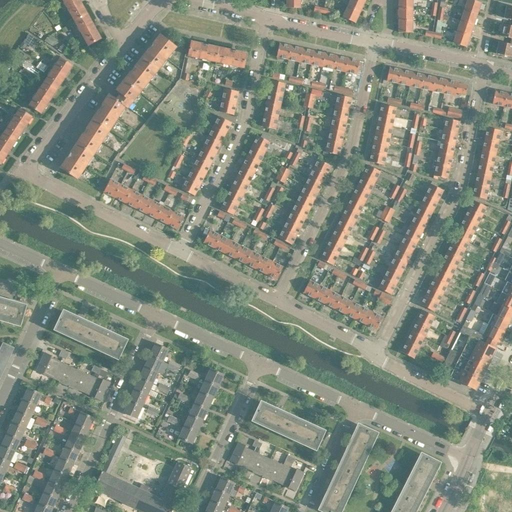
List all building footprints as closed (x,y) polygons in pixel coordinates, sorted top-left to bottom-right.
[(62,0),(65,4),(70,12),(74,20),(87,14),(87,13),(82,5),(79,0),(62,0)] [(361,0),(350,0),(347,6),(360,12),(364,1),(361,0)] [(398,0),(399,9),(412,9),(412,0),(398,0)] [(473,0),(467,0),(464,9),(477,14),(481,2),(473,0)] [(360,12),(347,6),(342,17),(355,23),(360,12)] [(511,7),(506,6),(505,7),(503,6),(502,12),(504,12),(503,18),(511,19),(511,7)] [(399,9),(398,21),(412,21),(412,9),(399,9)] [(464,9),(460,20),(473,25),(477,14),(464,9)] [(87,14),(74,20),(79,29),(84,37),(88,45),(101,38),(96,30),(95,28),(92,24),(91,22),(87,14)] [(460,20),(457,31),(470,36),(473,25),(460,20)] [(412,21),(398,21),(398,32),(412,32),(412,21)] [(511,38),(510,44),(511,44),(511,25),(502,24),(499,24),(498,29),(500,30),(499,36),(511,38)] [(40,31),(37,36),(40,39),(43,41),(44,40),(47,36),(44,34),(40,31)] [(470,36),(457,31),(453,43),(466,47),(470,36)] [(142,57),(158,70),(176,47),(160,35),(142,57)] [(188,55),(197,57),(200,44),(191,42),(188,55)] [(511,44),(510,44),(498,42),(495,42),(494,47),(497,48),(495,53),(511,57),(511,44)] [(277,58),(358,72),(360,57),(279,43),(277,58)] [(197,57),(206,59),(209,46),(207,45),(202,44),(200,44),(197,57)] [(206,59),(216,61),(219,48),(209,46),(206,59)] [(216,61),(225,63),(228,50),(219,48),(216,61)] [(225,63),(234,65),(237,52),(235,51),(230,50),(228,50),(225,63)] [(237,52),(234,65),(243,67),(246,54),(237,52)] [(140,92),(158,70),(142,57),(124,80),(140,92)] [(50,74),(45,82),(56,89),(62,82),(63,80),(65,76),(67,74),(72,66),(60,58),(55,66),(50,74)] [(26,61),(22,66),(29,71),(34,74),(36,76),(37,76),(38,77),(42,72),(40,70),(36,67),(33,66),(26,61)] [(40,62),(36,67),(40,70),(42,72),(44,73),(47,67),(40,62)] [(24,67),(20,73),(34,82),(37,76),(36,76),(34,74),(29,71),(24,67)] [(387,83),(456,93),(456,92),(466,94),(468,80),(389,68),(387,83)] [(2,71),(0,73),(0,85),(2,86),(2,87),(5,83),(10,76),(2,71)] [(38,78),(41,80),(42,80),(46,74),(44,73),(42,72),(38,77),(38,78)] [(277,128),(286,82),(271,79),(262,126),(277,128)] [(140,92),(124,80),(116,90),(118,91),(116,92),(120,95),(116,100),(125,106),(127,108),(140,92)] [(34,97),(29,105),(41,113),(45,106),(46,105),(51,97),(52,96),(56,89),(45,82),(39,89),(34,97)] [(335,93),(351,96),(352,91),(336,87),(335,93)] [(224,88),(222,100),(236,103),(238,91),(224,88)] [(315,95),(321,96),(322,90),(313,88),(312,93),(306,92),(304,106),(313,107),(315,95)] [(511,92),(494,90),(492,105),(511,107),(511,92)] [(341,154),(352,97),(337,94),(325,151),(341,154)] [(108,95),(92,119),(109,130),(125,106),(116,100),(108,95)] [(236,103),(222,100),(219,112),(233,115),(236,103)] [(387,164),(395,105),(380,103),(371,162),(387,164)] [(449,177),(461,112),(433,107),(433,112),(445,114),(433,174),(449,177)] [(9,124),(4,132),(16,140),(20,133),(21,132),(26,124),(31,116),(25,112),(20,109),(19,109),(14,116),(9,124)] [(408,151),(406,151),(404,166),(411,167),(417,128),(419,129),(421,114),(414,113),(408,151)] [(296,127),(309,131),(312,117),(300,114),(296,127)] [(218,116),(213,126),(226,133),(231,122),(218,116)] [(92,119),(77,143),(93,154),(109,130),(92,119)] [(213,126),(208,137),(221,143),(226,133),(213,126)] [(501,129),(487,126),(473,196),(488,198),(501,129)] [(0,163),(1,164),(6,156),(7,154),(10,150),(11,148),(16,140),(4,132),(0,138),(0,163)] [(208,137),(202,147),(215,154),(221,143),(208,137)] [(77,143),(61,168),(77,179),(93,154),(77,143)] [(202,147),(197,158),(210,164),(215,154),(202,147)] [(197,158),(192,168),(205,175),(210,164),(197,158)] [(365,163),(323,260),(337,266),(378,169),(365,163)] [(282,165),(275,178),(285,182),(291,170),(282,165)] [(192,168),(187,179),(200,185),(205,175),(192,168)] [(103,192),(114,197),(120,184),(110,179),(103,192)] [(200,185),(187,179),(181,189),(194,196),(200,185)] [(427,181),(381,289),(395,295),(442,187),(427,181)] [(114,197),(124,203),(131,190),(120,184),(114,197)] [(402,201),(405,187),(393,184),(390,198),(402,201)] [(269,200),(275,188),(270,185),(264,197),(269,200)] [(124,203),(135,208),(142,195),(131,190),(124,203)] [(180,198),(191,203),(193,199),(182,194),(180,198)] [(135,208),(146,213),(152,200),(142,195),(135,208)] [(424,305),(438,311),(485,204),(471,198),(424,305)] [(146,213),(156,219),(163,206),(152,200),(146,213)] [(264,216),(269,218),(275,204),(270,202),(264,216)] [(156,219),(167,224),(173,211),(163,206),(156,219)] [(259,206),(252,223),(257,225),(264,208),(259,206)] [(173,211),(167,224),(177,229),(184,216),(173,211)] [(505,233),(510,221),(506,219),(500,231),(505,233)] [(368,237),(380,242),(386,230),(374,225),(368,237)] [(203,242),(214,248),(220,235),(210,230),(203,242)] [(214,248),(224,253),(230,240),(220,235),(214,248)] [(224,253),(235,258),(241,246),(230,240),(224,253)] [(235,258),(245,263),(251,251),(241,246),(235,258)] [(365,246),(360,256),(365,259),(370,249),(365,246)] [(370,249),(366,262),(371,263),(374,250),(370,249)] [(245,263),(255,269),(262,256),(251,251),(245,263)] [(255,269),(266,274),(272,261),(262,256),(255,269)] [(272,261),(266,274),(276,279),(283,267),(272,261)] [(303,293),(313,298),(320,285),(309,280),(303,293)] [(507,281),(501,292),(511,297),(511,284),(507,281)] [(481,289),(478,293),(484,296),(485,297),(487,293),(491,286),(484,283),(481,289)] [(313,298),(324,303),(330,291),(320,285),(313,298)] [(378,299),(381,293),(375,290),(373,294),(379,297),(378,299)] [(324,303),(334,308),(341,296),(330,291),(324,303)] [(511,297),(501,292),(496,302),(501,305),(511,310),(511,297)] [(381,293),(378,299),(389,304),(392,298),(381,293)] [(334,308),(345,314),(351,301),(341,296),(334,308)] [(0,318),(19,324),(24,306),(0,298),(0,318)] [(345,314),(355,319),(361,306),(351,301),(345,314)] [(511,310),(501,305),(496,315),(509,322),(511,315),(511,310)] [(355,319),(366,324),(372,312),(361,306),(355,319)] [(401,351),(415,358),(435,315),(421,308),(401,351)] [(56,329),(87,343),(94,326),(64,312),(56,329)] [(372,312),(366,324),(376,329),(382,317),(372,312)] [(493,313),(487,324),(503,332),(509,322),(496,315),(493,313)] [(487,324),(482,335),(497,342),(498,343),(503,332),(487,324)] [(497,342),(482,335),(463,325),(440,371),(475,389),(495,349),(493,348),(497,342)] [(94,326),(87,343),(117,357),(125,340),(94,326)] [(2,342),(0,347),(12,353),(14,347),(2,342)] [(155,343),(150,355),(163,361),(168,349),(155,343)] [(0,347),(0,353),(9,358),(12,353),(0,347)] [(43,374),(53,378),(60,361),(51,357),(52,356),(45,352),(36,371),(42,373),(42,374),(43,375),(43,374)] [(0,353),(0,359),(7,363),(9,358),(0,353)] [(150,355),(145,366),(157,372),(163,361),(150,355)] [(68,387),(77,368),(76,369),(67,364),(60,361),(53,378),(62,382),(62,383),(68,386),(68,387)] [(145,366),(139,378),(152,384),(157,372),(145,366)] [(76,389),(85,393),(93,376),(87,373),(87,374),(77,369),(77,368),(68,387),(69,387),(76,390),(76,389)] [(210,368),(205,380),(218,386),(223,374),(210,368)] [(165,375),(161,383),(174,389),(178,381),(165,375)] [(93,376),(85,393),(95,398),(94,398),(96,399),(96,398),(102,401),(110,382),(103,379),(102,381),(93,376)] [(139,378),(134,389),(147,395),(152,384),(139,378)] [(205,380),(200,391),(213,397),(218,386),(205,380)] [(28,388),(23,399),(36,405),(41,394),(28,388)] [(134,389),(129,400),(142,406),(147,395),(134,389)] [(200,391),(194,403),(207,409),(213,397),(200,391)] [(23,399),(17,411),(30,416),(36,405),(23,399)] [(142,406),(129,400),(124,412),(136,418),(142,406)] [(194,403),(189,414),(202,420),(207,409),(194,403)] [(254,420),(284,434),(292,417),(261,403),(254,420)] [(17,411),(12,422),(25,428),(30,416),(17,411)] [(81,412),(76,423),(88,429),(94,418),(81,412)] [(189,414),(184,426),(197,432),(202,420),(189,414)] [(292,417),(284,434),(315,448),(323,431),(292,417)] [(12,422),(7,433),(20,439),(25,428),(12,422)] [(76,423),(70,435),(83,441),(88,429),(76,423)] [(359,425),(339,467),(356,475),(375,433),(359,425)] [(197,432),(184,426),(179,437),(192,443),(197,432)] [(7,433),(2,445),(15,451),(20,439),(7,433)] [(119,434),(102,471),(108,474),(125,437),(119,434)] [(70,435),(65,446),(78,452),(83,441),(70,435)] [(237,464),(246,468),(254,451),(245,447),(245,445),(238,442),(229,461),(235,463),(235,464),(236,465),(237,464)] [(2,445),(0,448),(0,457),(9,462),(15,451),(2,445)] [(65,446),(60,458),(73,463),(78,452),(65,446)] [(261,477),(270,458),(270,459),(260,454),(254,451),(246,468),(255,472),(255,473),(262,476),(261,477)] [(422,455),(401,495),(418,504),(438,463),(422,455)] [(0,457),(0,471),(4,474),(9,462),(0,457)] [(60,458),(55,469),(67,475),(73,463),(60,458)] [(269,479),(278,483),(286,466),(280,463),(270,459),(271,458),(270,458),(261,477),(262,477),(262,476),(269,480),(269,479)] [(108,474),(102,471),(94,488),(144,511),(170,511),(174,505),(170,503),(177,488),(181,490),(191,467),(178,461),(160,498),(153,495),(155,490),(141,484),(139,488),(108,474)] [(286,466),(278,483),(288,488),(287,488),(289,489),(289,488),(295,491),(303,472),(296,469),(296,470),(286,466)] [(339,511),(356,475),(339,467),(320,508),(327,511),(339,511)] [(55,469),(49,480),(62,486),(67,475),(55,469)] [(221,477),(216,488),(229,494),(234,483),(221,477)] [(49,480),(44,492),(57,498),(62,486),(49,480)] [(486,511),(511,511),(511,494),(487,485),(477,508),(486,511)] [(216,488),(211,500),(224,506),(229,494),(216,488)] [(44,492),(39,503),(52,509),(57,498),(44,492)] [(413,511),(418,504),(401,495),(392,511),(413,511)] [(211,500),(205,511),(207,511),(220,511),(224,506),(211,500)] [(275,502),(270,511),(285,511),(288,508),(275,502)]
